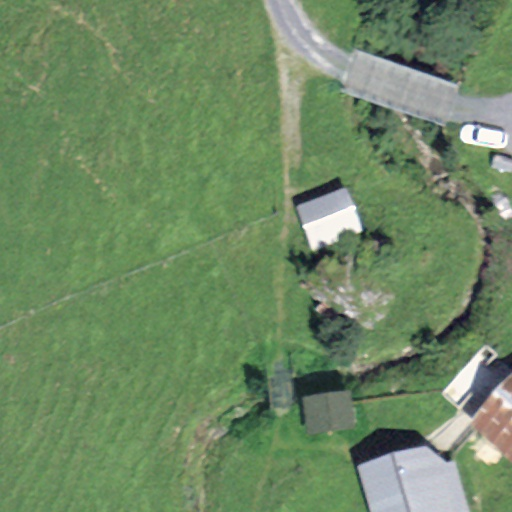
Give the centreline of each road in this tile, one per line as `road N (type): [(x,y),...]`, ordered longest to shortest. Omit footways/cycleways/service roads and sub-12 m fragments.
road 1 (track): [(294,9),(278,372),(288,426),(275,511)]
road 2 (track): [(290,0),(348,65),(455,105)]
